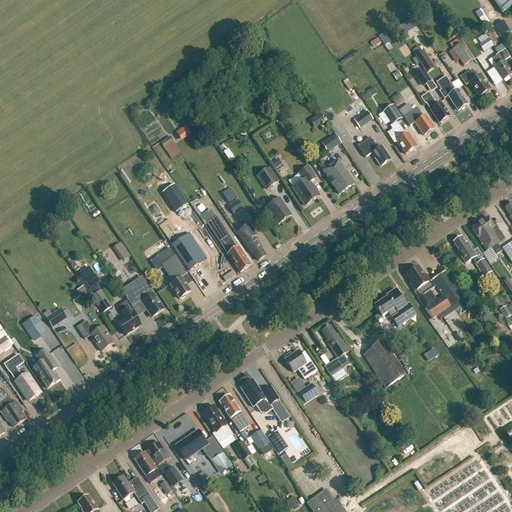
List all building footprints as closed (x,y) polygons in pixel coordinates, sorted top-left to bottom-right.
[(511,0),(491,0),(502,15),(511,7),(511,0)] [(481,9),(475,13),(484,26),(479,29),(482,33),(485,31),(486,32),(494,27),(481,9)] [(401,36),(416,25),(410,17),(395,28),(401,36)] [(385,33),(378,37),(385,47),(391,43),(385,33)] [(378,39),(370,44),(373,48),(381,43),(378,39)] [(483,53),(493,46),(488,39),(479,46),(483,53)] [(464,66),(474,59),(463,43),(453,49),(449,52),(456,62),(460,60),(464,66)] [(502,82),(511,75),(511,73),(504,62),(510,58),(504,50),(491,59),(496,67),(493,69),(502,82)] [(427,73),(434,68),(422,51),(415,56),(427,73)] [(423,70),(414,76),(423,88),(431,82),(423,70)] [(398,71),(393,75),(397,81),(402,78),(398,71)] [(461,80),(466,86),(469,84),(479,98),(490,90),(480,76),(477,78),(473,72),(461,80)] [(463,96),(458,89),(455,91),(451,84),(450,84),(445,77),(436,83),(441,90),(439,92),(444,99),(448,96),(454,105),(458,111),(460,110),(461,110),(465,108),(465,107),(467,106),(461,97),(463,96)] [(364,100),(375,92),(372,87),(360,95),(364,100)] [(395,105),(403,99),(398,93),(390,99),(395,105)] [(429,94),(422,98),(431,111),(430,111),(439,124),(440,123),(441,124),(446,121),(445,120),(450,117),(440,103),(437,105),(429,94)] [(411,109),(408,105),(398,111),(409,127),(415,123),(423,136),(433,130),(428,121),(427,119),(425,116),(423,118),(415,106),(411,109)] [(392,126),(402,119),(393,106),(383,113),(392,126)] [(373,120),(367,112),(354,121),(358,127),(366,122),(367,124),(373,120)] [(320,114),(315,117),(321,125),(326,122),(320,114)] [(174,133),(180,141),(190,134),(184,126),(174,133)] [(404,136),(398,127),(388,134),(394,143),(395,143),(398,148),(400,147),(405,155),(416,148),(411,141),(410,138),(408,136),(407,134),(404,136)] [(327,153),(340,144),(334,134),(320,144),(327,153)] [(169,138),(161,143),(164,149),(173,143),(169,138)] [(377,149),(369,138),(357,146),(365,158),(371,154),(380,167),(390,160),(381,146),(377,149)] [(354,185),(338,161),(327,168),(323,162),(318,165),(338,195),(354,185)] [(257,176),(262,183),(266,191),(273,186),(279,182),(270,167),(257,176)] [(305,206),(319,197),(310,183),(315,179),(308,167),(298,174),(303,181),(292,188),(305,206)] [(174,186),(162,194),(176,214),(188,206),(174,186)] [(221,193),(227,204),(237,198),(230,187),(221,193)] [(278,225),(290,216),(278,199),(266,207),(278,225)] [(234,216),(244,210),(238,201),(228,208),(234,216)] [(152,204),(147,207),(158,224),(163,221),(152,204)] [(208,224),(207,223),(216,218),(211,210),(200,218),(205,226),(208,224)] [(216,218),(207,223),(227,255),(240,274),(250,267),(245,260),(246,260),(238,248),(236,249),(216,218)] [(497,232),(488,218),(471,229),(486,252),(490,249),(495,257),(501,252),(497,245),(504,240),(498,232),(497,232)] [(265,256),(259,247),(260,246),(254,237),(256,236),(248,225),(237,233),(244,243),(243,243),(250,253),(252,252),(258,261),(265,256)] [(189,273),(208,261),(188,232),(170,245),(189,273)] [(465,245),(460,239),(453,243),(459,252),(458,253),(465,265),(471,260),(474,264),(478,262),(466,244),(465,245)] [(511,262),(511,261),(511,241),(502,249),(511,262)] [(113,249),(116,254),(124,249),(120,244),(113,249)] [(156,258),(162,267),(175,258),(169,249),(156,258)] [(186,274),(175,258),(162,267),(172,282),(169,285),(179,300),(190,292),(180,278),(186,274)] [(490,287),(499,282),(484,259),(476,264),(490,287)] [(421,280),(415,270),(406,276),(411,284),(409,285),(419,299),(417,300),(431,320),(462,299),(444,273),(432,281),(442,297),(435,301),(429,292),(431,291),(423,279),(421,280)] [(95,275),(87,281),(82,284),(88,294),(103,316),(113,310),(99,287),(102,285),(95,275)] [(127,300),(133,309),(142,304),(152,318),(164,310),(153,295),(151,296),(150,294),(152,293),(141,277),(145,283),(136,289),(134,285),(123,293),(121,291),(127,300)] [(511,294),(511,283),(509,278),(503,282),(511,294)] [(405,307),(403,303),(395,290),(386,296),(387,298),(374,307),(381,318),(388,314),(397,328),(415,316),(408,305),(405,307)] [(131,311),(133,309),(127,300),(118,306),(126,318),(118,323),(126,335),(141,325),(133,313),(133,314),(131,311)] [(505,320),(511,315),(506,306),(499,310),(505,320)] [(46,320),(52,329),(58,324),(52,316),(46,320)] [(94,332),(86,321),(77,327),(86,341),(92,337),(102,352),(114,343),(103,327),(94,332)] [(324,368),(330,377),(348,365),(342,356),(348,353),(337,336),(335,337),(329,328),(322,333),(328,342),(327,343),(338,359),(324,368)] [(458,332),(453,336),(457,342),(463,338),(458,332)] [(0,355),(12,347),(5,337),(0,340),(0,355)] [(385,389),(403,377),(380,344),(362,356),(385,389)] [(433,349),(423,356),(427,363),(438,355),(433,349)] [(60,380),(54,371),(59,368),(56,364),(47,350),(37,356),(41,363),(34,367),(48,388),(60,380)] [(300,356),(297,352),(284,361),(293,373),(298,370),(304,380),(317,372),(304,353),(300,356)] [(22,378),(16,369),(24,364),(19,356),(5,366),(9,373),(10,373),(16,382),(29,402),(40,394),(27,375),(22,378)] [(289,383),(292,390),(302,385),(298,378),(289,383)] [(279,400),(270,388),(261,394),(252,381),(240,389),(253,408),(256,406),(261,414),(265,415),(272,410),(277,418),(286,412),(278,401),(279,400)] [(306,404),(319,395),(312,384),(298,393),(306,404)] [(213,394),(218,401),(227,394),(223,388),(213,394)] [(295,395),(302,406),(306,404),(298,393),(295,395)] [(240,413),(231,399),(229,396),(226,398),(219,403),(230,420),(230,419),(239,433),(249,426),(240,413)] [(9,420),(14,428),(26,419),(21,412),(23,411),(16,402),(13,404),(9,398),(0,404),(0,406),(3,411),(1,412),(8,421),(9,420)] [(378,405),(371,409),(375,416),(382,412),(378,405)] [(219,445),(232,436),(226,427),(226,426),(213,407),(202,414),(215,433),(212,435),(219,445)] [(334,447),(343,443),(334,422),(325,426),(334,447)] [(258,442),(255,444),(263,456),(273,449),(260,431),(254,435),(258,442)] [(205,443),(198,432),(175,447),(185,461),(201,450),(207,457),(219,449),(212,438),(205,443)] [(284,439),(274,445),(280,454),(290,447),(284,439)] [(244,461),(252,456),(243,441),(234,447),(244,461)] [(169,470),(164,462),(170,459),(160,444),(147,452),(157,467),(158,467),(163,474),(169,470)] [(150,484),(161,477),(145,453),(134,460),(150,484)] [(220,474),(233,466),(224,453),(211,461),(220,474)] [(128,484),(123,478),(112,485),(123,501),(133,494),(137,500),(141,505),(143,504),(149,511),(156,511),(159,510),(147,493),(137,478),(128,484)] [(167,496),(173,492),(166,481),(160,485),(167,496)] [(331,504),(325,494),(318,499),(320,500),(317,502),(314,498),(314,499),(305,505),(310,511),(344,511),(336,500),(336,501),(331,504)] [(98,511),(88,497),(78,504),(82,510),(81,511),(98,511)] [(292,499),(286,503),(291,511),(300,505),(296,500),(294,502),(292,499)]
